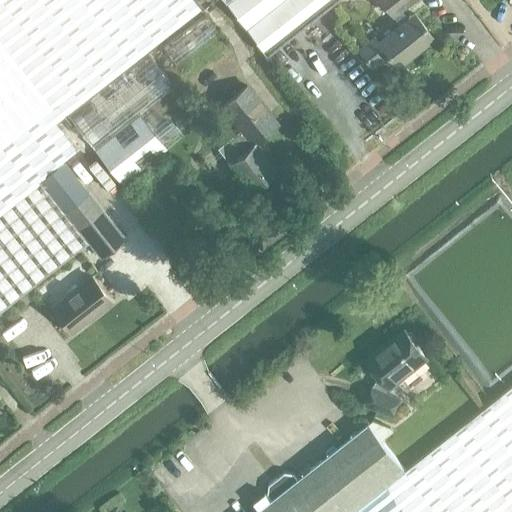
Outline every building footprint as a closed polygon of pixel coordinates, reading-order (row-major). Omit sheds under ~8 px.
[(0,0),(0,310),(89,241),(101,257),(125,237),(62,160),(77,147),(56,120),(199,7),(193,0),(0,0)] [(223,0),(245,27),(266,53),(332,0),(223,0)] [(380,0),(398,22),(406,16),(400,9),(411,0),(380,0)] [(387,54),(396,66),(433,36),(413,11),(406,16),(398,22),(377,39),(373,35),(356,48),(371,67),(387,54)] [(176,64),(217,31),(204,14),(163,46),(176,64)] [(147,51),(67,114),(122,184),(184,134),(156,101),(175,86),(147,51)] [(238,130),(217,147),(251,188),(277,167),(256,140),(278,124),(247,84),(219,106),(238,130)] [(203,274),(194,261),(183,270),(192,283),(203,274)] [(90,274),(50,306),(71,332),(111,301),(90,274)] [(380,350),(368,360),(381,376),(375,380),(367,401),(393,411),(399,396),(384,390),(427,356),(416,342),(418,338),(412,330),(408,331),(405,328),(379,348),(380,350)] [(511,511),(511,384),(406,468),(349,511),(511,511)] [(304,511),(349,511),(406,468),(369,421),(298,476),(294,472),(285,470),(277,477),(304,511)] [(304,511),(277,477),(269,483),(268,492),(272,497),(252,511),(304,511)]
